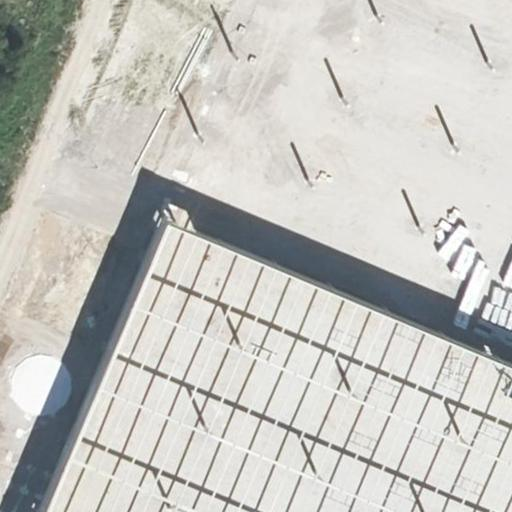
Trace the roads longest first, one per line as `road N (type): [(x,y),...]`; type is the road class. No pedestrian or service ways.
road 1 (unknown): [(139,511),(355,0),(455,0),(511,23)]
road 2 (track): [(0,168),(70,0)]
